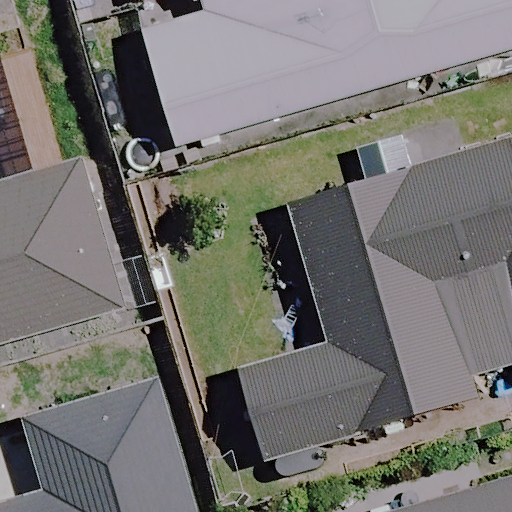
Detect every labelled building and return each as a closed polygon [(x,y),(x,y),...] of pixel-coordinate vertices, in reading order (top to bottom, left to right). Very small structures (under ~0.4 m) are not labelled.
[(139,39),(171,149),(511,49),(511,0),(188,0),(195,22),(139,39)] [(226,375),(254,467),(471,402),(465,384),(511,369),(511,140),(281,210),(322,346),(226,375)] [(0,347),(118,313),(73,162),(0,182),(0,347)] [(0,511),(187,511),(150,385),(17,423),(36,495),(0,505),(0,511)] [(511,511),(511,481),(409,511),(511,511)]
